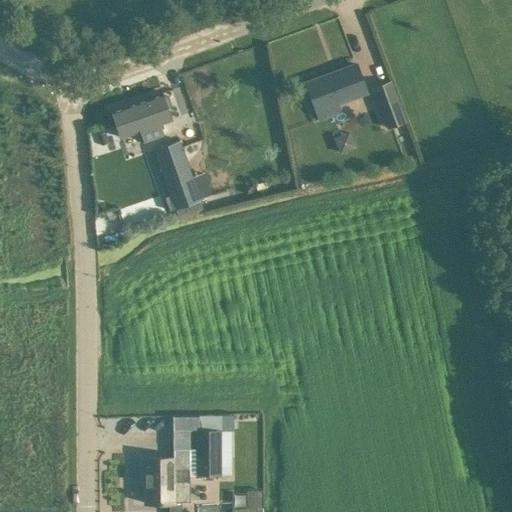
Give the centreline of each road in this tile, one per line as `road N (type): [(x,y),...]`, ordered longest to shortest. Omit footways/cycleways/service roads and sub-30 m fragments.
road 1 (unclassified): [(71,82),(85,248),(87,511)]
road 2 (unclassified): [(71,82),(157,60),(315,0)]
